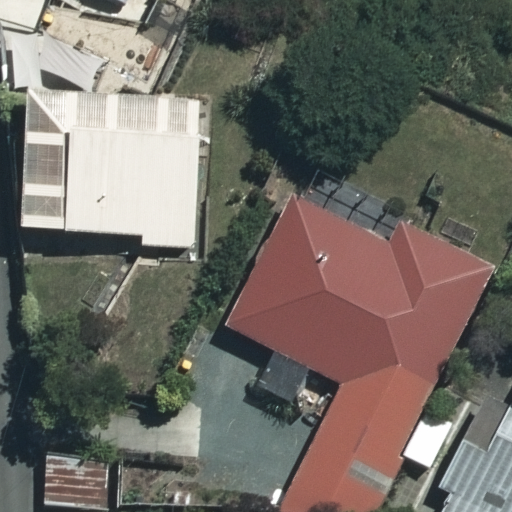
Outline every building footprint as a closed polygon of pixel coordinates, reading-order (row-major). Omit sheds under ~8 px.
[(43,39),(0,41),(0,74),(2,110),(46,107),(43,39)] [(29,252),(151,254),(150,264),(200,264),(198,254),(204,255),(207,117),(31,114),(29,252)] [(394,262),(299,213),(233,343),(347,401),(289,511),(373,511),(399,463),(434,481),(457,438),(427,422),(497,286),(406,239),(394,262)] [(121,260),(26,260),(34,367),(123,364),(121,260)] [(168,411),(167,373),(127,374),(130,445),(203,442),(202,410),(168,411)] [(511,511),(511,417),(498,410),(443,511),(511,511)] [(99,511),(93,455),(44,461),(49,511),(99,511)]
